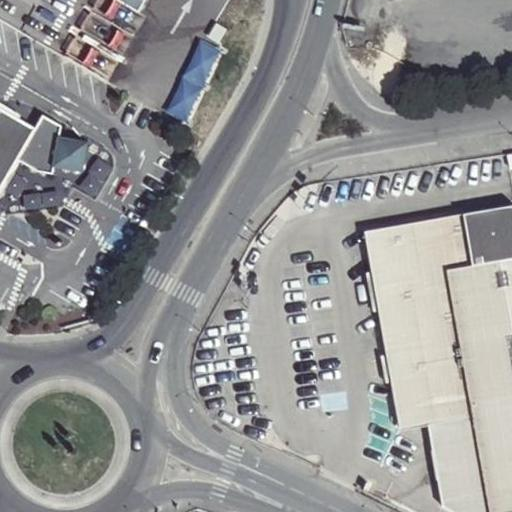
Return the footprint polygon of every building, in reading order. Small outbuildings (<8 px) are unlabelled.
[(211,12),(201,29),(214,37),(224,21),(211,12)] [(222,51),(200,39),(163,110),(187,122),(222,51)] [(0,103),(0,196),(10,179),(22,159),(42,171),(58,173),(59,166),(87,171),(92,142),(64,137),(66,126),(48,115),(40,127),(0,103)] [(10,179),(0,196),(0,212),(17,208),(10,179)] [(511,511),(511,204),(357,228),(390,426),(425,421),(476,413),(492,511),(511,511)] [(425,421),(439,502),(454,511),(492,511),(476,413),(425,421)]
